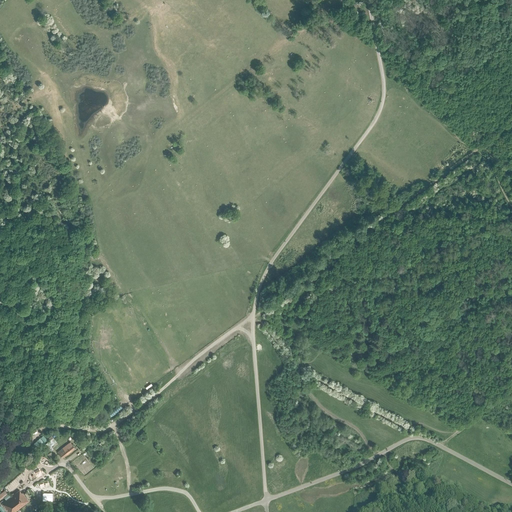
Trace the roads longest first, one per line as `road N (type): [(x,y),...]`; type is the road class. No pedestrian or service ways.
road 1 (unknown): [(443,0),(417,60),(427,91),(469,133),(477,163),(343,274),(295,363),(290,399),(301,421),(426,493),(420,511)]
road 2 (unclassified): [(511,485),(419,434),(267,499)]
road 3 (track): [(199,511),(191,497),(171,489),(91,498),(65,464),(18,488)]
road 4 (track): [(253,315),(116,427)]
